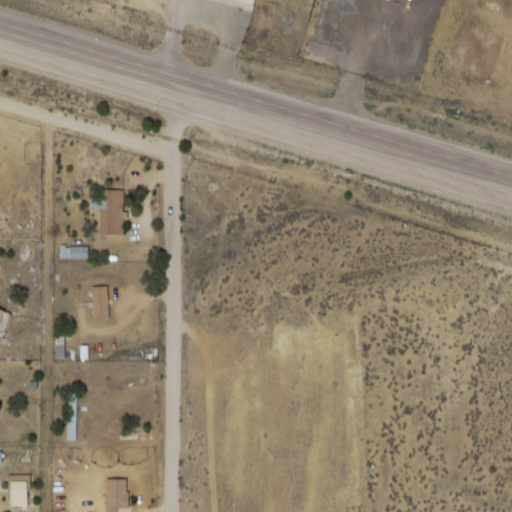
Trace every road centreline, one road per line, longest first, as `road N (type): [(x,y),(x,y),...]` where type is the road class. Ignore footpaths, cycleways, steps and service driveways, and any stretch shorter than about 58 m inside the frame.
road 1 (trunk): [(487,167),(0,23)]
road 2 (trunk): [(0,46),(479,191)]
road 3 (residential): [(171,511),(170,152),(187,79)]
road 4 (residential): [(47,118),(45,511)]
road 5 (residential): [(0,103),(170,152)]
